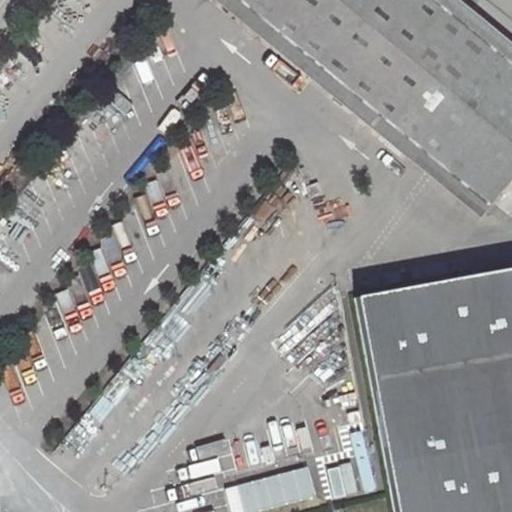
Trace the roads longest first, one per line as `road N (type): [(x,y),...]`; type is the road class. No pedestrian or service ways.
road 1 (unknown): [(1,443),(293,100)]
road 2 (unknown): [(0,279),(105,173),(215,35)]
